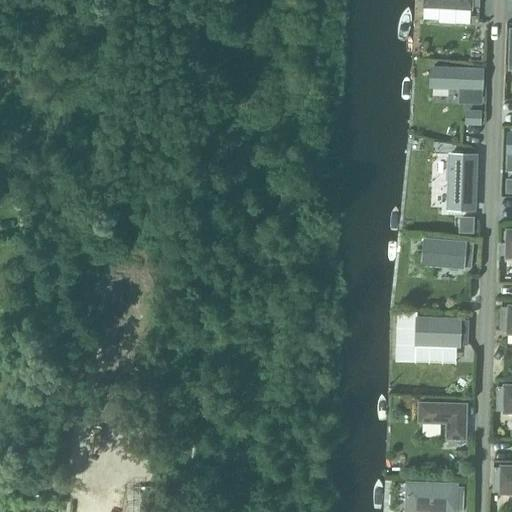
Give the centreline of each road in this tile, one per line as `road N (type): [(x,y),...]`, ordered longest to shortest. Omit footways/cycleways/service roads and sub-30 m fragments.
road 1 (track): [(189,511),(208,138),(196,41),(161,0)]
road 2 (residential): [(477,511),(498,0)]
